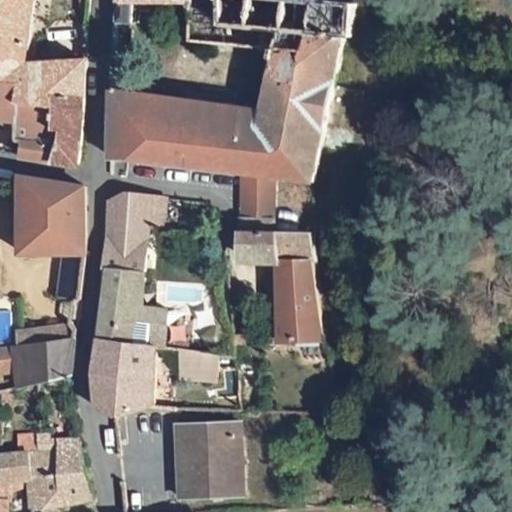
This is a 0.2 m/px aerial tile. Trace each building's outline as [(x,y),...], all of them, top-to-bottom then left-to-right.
[(34,67),(42,0),(8,0),(8,15),(0,57),(0,87),(35,95),(69,103),(91,108),(91,69),(34,67)] [(351,46),(360,47),(360,14),(234,2),(234,0),(125,0),(122,32),(138,32),(139,13),(194,11),(189,51),(277,64),(267,124),(130,103),(132,84),(116,81),(115,97),(114,167),(247,178),(245,192),(244,216),(243,240),(286,237),(284,220),(279,221),(280,183),(329,189),(337,141),(351,46)] [(0,128),(27,135),(35,95),(0,87),(0,128)] [(27,154),(26,162),(56,170),(69,103),(35,95),(27,135),(23,153),(27,154)] [(69,103),(56,170),(78,174),(81,174),(83,173),(84,172),(91,131),(91,108),(69,103)] [(85,267),(86,200),(23,187),(27,266),(85,267)] [(108,280),(113,281),(157,283),(154,208),(123,205),(112,216),(108,280)] [(288,348),(335,344),(321,234),(286,237),(243,240),(242,267),(282,266),(288,348)] [(159,320),(157,283),(113,281),(112,298),(109,324),(105,350),(174,359),(175,342),(205,345),(205,322),(159,320)] [(0,348),(58,337),(59,329),(0,334),(0,348)] [(0,385),(18,381),(55,372),(56,356),(58,337),(0,348),(0,385)] [(103,420),(123,428),(159,417),(162,388),(225,392),(226,366),(174,359),(105,350),(100,384),(103,420)] [(248,506),(246,433),(184,435),(187,509),(248,506)] [(23,437),(24,451),(38,451),(40,472),(16,476),(21,509),(48,503),(76,497),(62,440),(61,434),(23,437)] [(40,472),(38,451),(24,451),(0,450),(0,478),(16,476),(40,472)]
